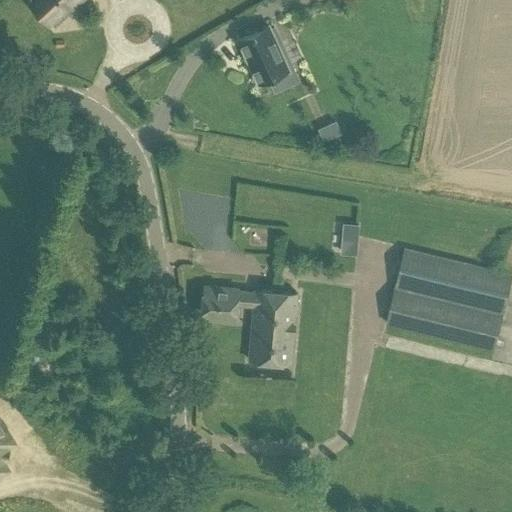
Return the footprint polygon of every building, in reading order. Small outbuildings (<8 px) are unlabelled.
[(32,0),(33,0),(31,2),(47,18),(64,0),(32,0)] [(268,22),(237,36),(257,80),(268,75),(274,88),(298,77),(292,62),(287,64),(275,38),(279,36),(274,23),(269,25),(268,22)] [(344,232),(357,233),(358,224),(344,223),(344,232)] [(511,272),(403,247),(385,323),(494,349),(511,277),(511,272)] [(255,307),(250,361),(290,364),(297,294),(256,290),(256,291),(238,290),(239,288),(206,285),(202,319),(236,322),(237,305),(255,307)] [(0,473),(4,472),(5,467),(0,459),(0,457),(2,449),(10,444),(11,440),(0,421),(0,473)]
